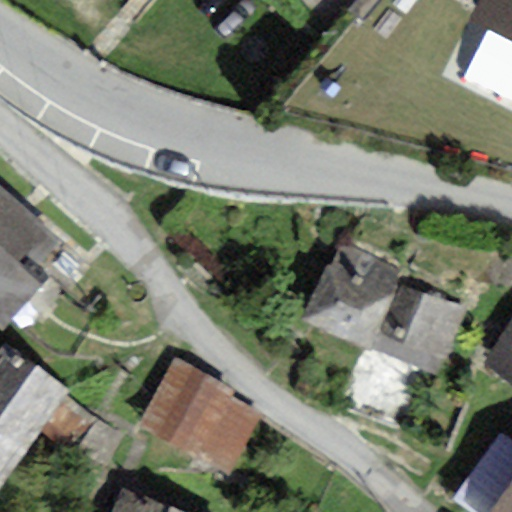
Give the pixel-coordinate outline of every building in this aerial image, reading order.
[(511,0),(477,0),(466,22),(511,44),(511,0)] [(59,242),(0,189),(0,332),(46,280),(35,270),(59,242)] [(402,271),(340,246),(331,267),(325,264),(299,322),(367,353),(370,347),(395,288),(402,271)] [(395,288),(370,347),(436,372),(458,311),(395,288)] [(511,387),(511,320),(480,365),(511,387)] [(4,348),(0,352),(0,480),(65,393),(4,348)] [(228,476),(264,416),(233,399),(238,391),(178,358),(171,371),(139,427),(228,476)] [(468,511),(491,511),(511,483),(511,441),(499,432),(452,501),(468,511)] [(511,511),(511,483),(491,511),(511,511)] [(187,511),(119,485),(108,511),(187,511)]
